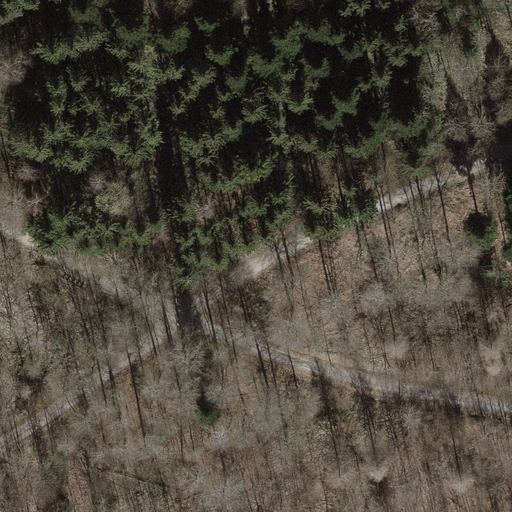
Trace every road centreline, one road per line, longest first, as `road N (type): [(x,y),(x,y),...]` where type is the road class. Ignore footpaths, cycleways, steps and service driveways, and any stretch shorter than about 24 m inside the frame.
road 1 (track): [(511,156),(187,312)]
road 2 (track): [(511,404),(356,381),(187,312)]
road 3 (track): [(187,312),(0,445)]
road 4 (track): [(187,312),(0,226)]
